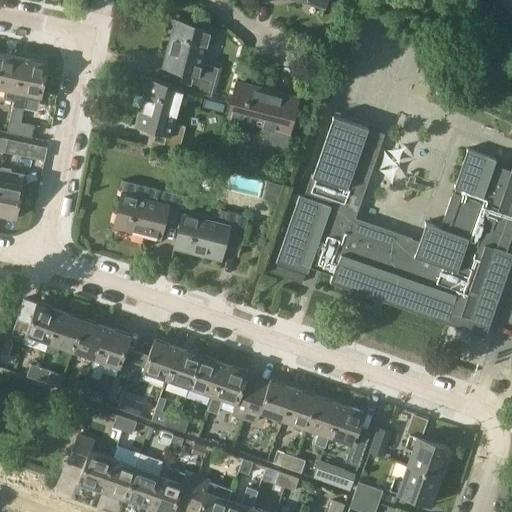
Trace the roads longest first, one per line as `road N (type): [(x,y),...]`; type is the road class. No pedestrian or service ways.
road 1 (residential): [(478,511),(497,442),(477,406),(42,259)]
road 2 (residential): [(42,259),(88,33)]
